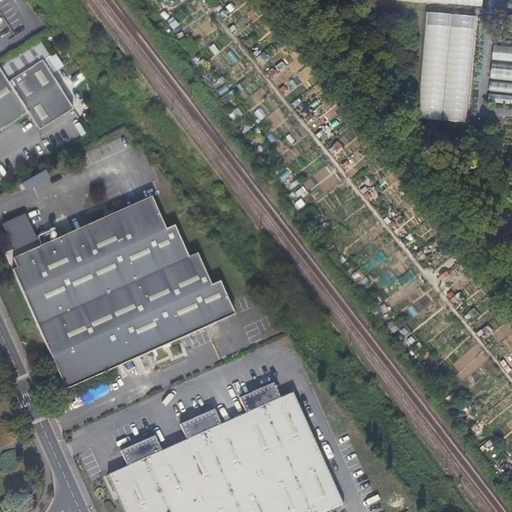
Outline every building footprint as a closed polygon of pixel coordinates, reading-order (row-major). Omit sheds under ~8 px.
[(383,0),(483,9),(484,0),(383,0)] [(417,120),(466,125),(477,18),(428,13),(417,120)] [(511,105),(511,47),(494,46),(493,60),(511,61),(511,67),(492,65),(491,77),(511,79),(511,84),(490,82),(489,91),(511,93),(511,97),(489,95),(488,103),(511,105)] [(32,47),(0,66),(0,132),(28,115),(39,132),(73,110),(62,93),(32,47)] [(370,70),(376,64),(366,52),(360,57),(370,70)] [(55,241),(32,251),(9,260),(13,270),(9,272),(58,382),(61,381),(65,389),(112,369),(111,366),(144,352),(145,355),(202,330),(201,327),(229,314),(217,286),(208,290),(194,258),(185,262),(171,230),(163,233),(150,204),(130,213),(129,209),(87,227),(89,231),(56,245),(55,241)] [(329,511),(340,507),(315,450),(289,393),(275,399),(269,384),(254,391),(256,393),(249,396),(248,394),(234,400),(241,415),(216,426),(210,411),(196,418),(197,420),(191,423),(190,420),(176,427),(182,442),(157,453),(151,438),(137,445),(138,447),(131,450),(130,448),(117,454),(123,469),(102,478),(117,511),(329,511)] [(0,511),(7,511),(9,511),(5,502),(0,503),(0,511)]
